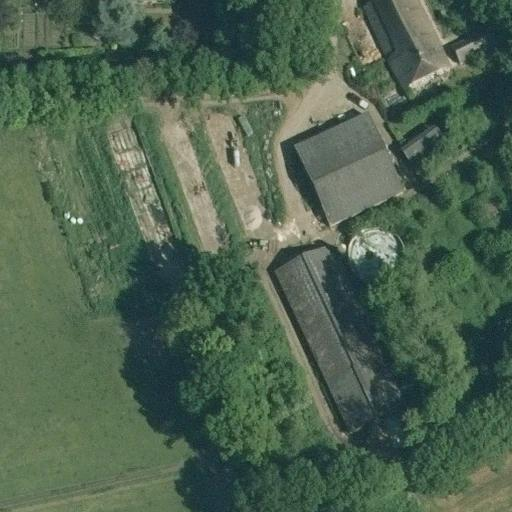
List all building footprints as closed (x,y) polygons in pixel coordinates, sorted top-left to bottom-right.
[(415,0),(385,0),(364,10),(404,93),(449,71),(415,0)] [(234,7),(192,7),(193,41),(234,40),(234,7)] [(489,32),(451,50),(459,66),(497,48),(489,32)] [(368,118),(294,153),(329,231),(403,196),(368,118)] [(417,269),(403,274),(409,289),(423,284),(423,285),(447,276),(436,248),(412,258),(417,269)] [(330,249),(274,275),(349,434),(405,408),(330,249)]
